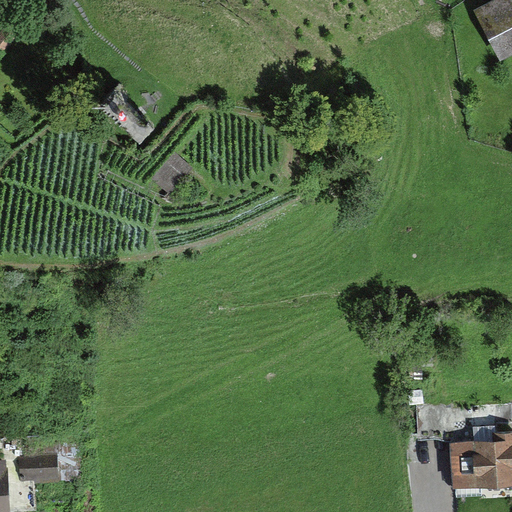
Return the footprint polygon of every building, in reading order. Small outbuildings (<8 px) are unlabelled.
[(511,7),(490,19),(509,56),(511,54),(511,7)] [(0,37),(0,42),(8,48),(19,34),(9,26),(0,37)] [(176,151),(169,159),(187,176),(195,167),(176,151)] [(511,431),(456,436),(459,481),(511,476),(511,431)] [(62,454),(29,456),(30,475),(63,473),(62,454)] [(0,511),(13,511),(11,457),(0,457),(0,511)]
